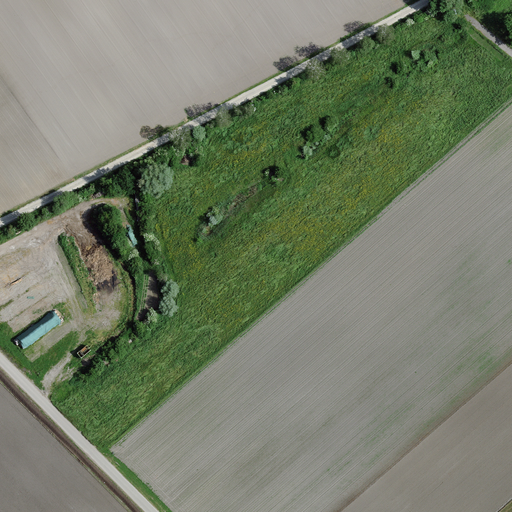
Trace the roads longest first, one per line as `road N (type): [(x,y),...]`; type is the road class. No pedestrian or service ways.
road 1 (track): [(0,220),(428,0)]
road 2 (unclassified): [(152,511),(0,356)]
